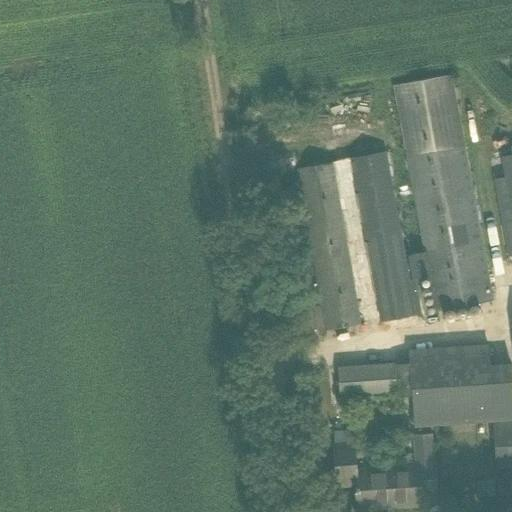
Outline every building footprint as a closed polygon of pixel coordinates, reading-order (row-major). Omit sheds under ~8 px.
[(435,312),(492,301),(450,75),(391,86),(422,252),(408,255),(412,278),(428,275),(435,312)] [(351,157),(374,287),(363,289),(369,324),(416,315),(386,151),(351,157)] [(511,255),(511,154),(500,157),(504,177),(493,179),(507,257),(511,255)] [(360,325),(344,236),(354,234),(352,222),(342,224),(331,163),(298,169),(326,330),(360,325)] [(337,369),(339,397),(411,391),(414,427),(493,422),(496,469),(511,467),(511,382),(511,363),(489,364),(488,344),(408,350),(409,364),(337,369)] [(337,485),(356,484),(356,475),(353,430),(333,432),(337,485)] [(384,473),(356,475),(356,484),(357,510),(420,505),(419,495),(436,494),(434,463),(432,463),(430,434),(414,435),(416,464),(398,465),(398,466),(383,468),(383,469),(384,473)]
